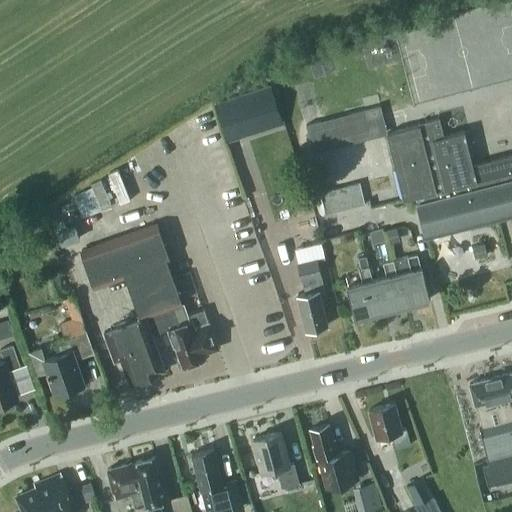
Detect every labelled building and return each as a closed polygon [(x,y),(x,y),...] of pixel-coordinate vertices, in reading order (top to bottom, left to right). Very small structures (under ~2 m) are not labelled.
[(268,83),(215,101),(227,139),(280,121),(268,83)] [(511,153),(470,164),(462,130),(443,135),(438,117),(417,122),(417,123),(386,131),(379,104),(304,122),(312,151),(386,132),(402,198),(415,195),(417,202),(416,202),(425,236),(511,213),(511,153)] [(100,181),(74,192),(83,215),(110,205),(100,181)] [(359,182),(347,185),(351,206),(364,203),(359,182)] [(347,185),(334,188),(340,209),(352,206),(351,206),(347,185)] [(334,188),(322,191),(327,212),(339,209),(334,188)] [(156,224),(80,251),(94,288),(126,277),(140,318),(146,316),(153,334),(167,328),(174,346),(176,345),(182,365),(203,358),(201,353),(216,348),(207,323),(192,328),(183,303),(181,304),(166,262),(169,261),(156,224)] [(53,233),(57,244),(77,237),(74,226),(53,233)] [(395,227),(385,229),(387,238),(397,236),(395,227)] [(297,259),(324,255),(322,241),(295,245),(297,259)] [(483,242),(471,245),(474,257),(486,254),(483,242)] [(415,254),(392,259),(395,272),(403,305),(428,298),(419,266),(415,254)] [(295,296),(305,331),(326,325),(317,291),(322,290),(319,276),(315,259),(296,264),(303,294),(295,296)] [(386,275),(371,278),(380,311),(403,305),(395,272),(392,259),(382,262),(386,275)] [(380,311),(371,278),(368,266),(358,268),(361,281),(347,285),(355,317),(380,311)] [(62,292),(55,272),(43,277),(50,296),(62,292)] [(67,335),(84,329),(76,306),(67,309),(70,317),(57,322),(60,329),(65,328),(67,335)] [(7,318),(0,320),(0,337),(12,333),(7,318)] [(143,336),(137,320),(103,331),(114,361),(119,359),(128,383),(156,374),(156,372),(164,370),(155,345),(150,347),(146,335),(143,336)] [(47,371),(55,392),(82,383),(74,359),(93,352),(84,329),(67,335),(63,336),(68,351),(45,359),(43,360),(47,371)] [(0,403),(17,397),(8,372),(20,368),(12,345),(0,348),(0,351),(3,361),(0,362),(0,403)] [(40,347),(27,352),(36,375),(47,371),(43,360),(45,359),(40,347)] [(511,371),(469,383),(474,404),(476,404),(482,424),(479,425),(488,458),(482,459),(488,485),(511,478),(511,371)] [(391,432),(395,448),(409,444),(405,428),(401,429),(394,402),(368,408),(375,436),(391,432)] [(316,458),(318,458),(324,486),(357,479),(350,450),(338,453),(335,438),(332,439),(329,423),(310,427),(314,443),(313,443),(316,458)] [(293,463),(289,464),(280,431),(253,438),(262,471),(276,467),(282,486),(298,482),(293,463)] [(191,454),(201,489),(207,511),(219,511),(239,507),(232,480),(222,483),(213,448),(191,454)] [(155,456),(131,462),(136,483),(142,482),(148,504),(153,503),(154,509),(160,507),(158,500),(167,498),(162,478),(161,478),(155,456)] [(136,483),(131,462),(106,469),(118,511),(160,511),(160,507),(154,509),(153,503),(148,504),(142,482),(136,483)] [(77,511),(60,472),(33,484),(34,487),(16,495),(23,511),(21,511),(77,511)] [(421,476),(404,484),(414,502),(430,494),(421,476)] [(373,482),(360,486),(367,510),(380,507),(373,482)] [(441,511),(433,496),(414,505),(417,511),(441,511)]
